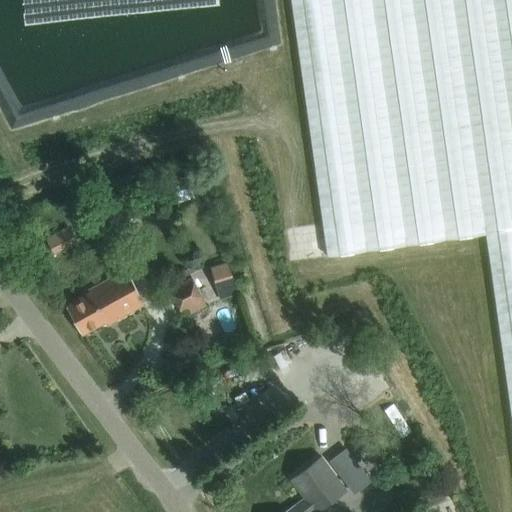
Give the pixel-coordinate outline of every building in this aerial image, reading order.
[(163,179),(168,194),(191,187),(187,171),(163,179)] [(63,257),(85,246),(75,225),(53,236),(63,257)] [(235,277),(224,256),(208,265),(219,286),(235,277)] [(107,325),(146,304),(126,268),(87,289),(89,293),(66,306),(81,335),(105,322),(107,325)] [(169,291),(181,313),(203,300),(201,296),(210,291),(202,277),(193,282),(192,279),(169,291)] [(315,511),(348,487),(323,454),(290,479),(304,497),(285,511),(283,511),(314,511),(315,511),(314,511),(315,511)]
